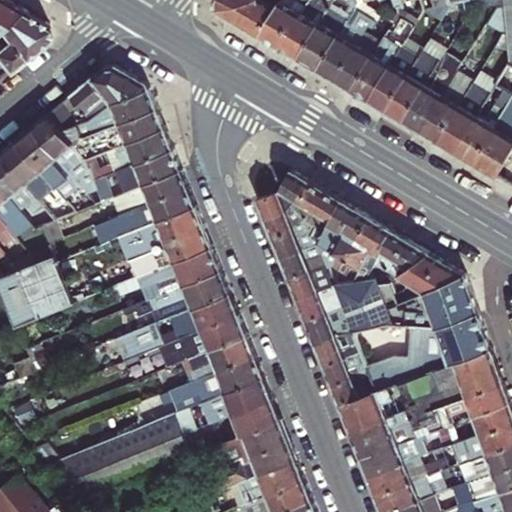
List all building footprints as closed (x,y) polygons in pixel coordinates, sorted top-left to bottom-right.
[(0,0),(0,24),(22,7),(9,0),(0,0)] [(280,0),(217,0),(216,8),(259,34),(280,0)] [(299,57),(329,8),(330,6),(320,0),(308,0),(301,11),(281,0),(280,0),(259,34),(299,57)] [(300,0),(281,0),(301,11),(308,0),(307,0),(303,0),(303,1),(300,0)] [(334,0),(347,8),(350,4),(342,0),(334,0)] [(506,49),(508,62),(511,65),(511,0),(502,0),(503,7),(504,21),(505,29),(505,34),(506,49)] [(375,13),(358,2),(355,7),(354,8),(377,21),(380,15),(375,13)] [(355,7),(350,4),(347,8),(347,9),(351,13),(354,8),(355,7)] [(22,7),(0,24),(0,59),(4,64),(0,67),(0,72),(2,74),(50,35),(51,35),(49,23),(22,7)] [(339,32),(350,15),(351,13),(347,9),(342,16),(329,8),(299,57),(318,68),(337,35),(339,32)] [(351,13),(350,15),(368,25),(372,28),(377,21),(354,8),(351,13)] [(402,19),(413,25),(417,18),(401,8),(396,15),(402,19)] [(377,21),(389,29),(394,32),(397,26),(380,15),(377,21)] [(391,62),(401,45),(404,41),(413,25),(402,19),(398,25),(401,27),(393,42),(384,37),(374,53),(352,89),(369,99),(391,62)] [(357,43),(339,32),(337,35),(318,68),(335,79),(357,43)] [(369,99),(387,109),(408,72),(418,55),(421,51),(404,41),(401,45),(391,62),(369,99)] [(335,79),(352,89),(374,53),(357,43),(335,79)] [(387,109),(404,119),(425,83),(436,65),(438,61),(421,51),(418,55),(408,72),(387,109)] [(425,83),(404,119),(421,129),(442,93),(453,75),(456,69),(461,61),(444,51),(438,61),(436,65),(425,83)] [(474,161),(511,184),(511,65),(508,62),(494,84),(506,91),(511,94),(508,99),(504,106),(493,122),(496,124),(474,161)] [(92,119),(95,116),(101,112),(113,102),(151,87),(149,82),(118,65),(107,65),(72,95),(92,119)] [(474,80),(456,69),(453,75),(442,93),(421,129),(438,139),(460,103),(470,86),(474,80)] [(455,150),(477,113),(485,100),(487,96),(491,90),(474,80),(470,86),(460,103),(438,139),(455,150)] [(109,127),(158,107),(151,87),(113,102),(101,112),(109,127)] [(485,118),(477,113),(455,150),(474,161),(496,124),(493,122),(504,106),(496,101),(485,118)] [(50,112),(64,129),(79,124),(61,103),(50,112)] [(85,144),(83,138),(82,136),(83,132),(79,124),(64,129),(88,158),(117,146),(166,126),(158,107),(109,127),(95,133),(93,134),(95,140),(85,144)] [(35,125),(60,156),(71,169),(73,167),(76,170),(89,160),(88,158),(64,129),(50,112),(35,125)] [(55,160),(60,156),(35,125),(19,138),(57,185),(58,186),(69,178),(55,160)] [(119,170),(175,148),(166,126),(117,146),(123,162),(117,161),(104,166),(103,168),(94,172),(96,179),(107,174),(119,170)] [(93,134),(83,138),(85,144),(95,140),(93,134)] [(2,152),(27,183),(35,177),(47,192),(57,185),(19,138),(2,152)] [(142,172),(146,183),(183,168),(175,148),(119,170),(123,181),(140,175),(142,172)] [(39,198),(27,183),(2,152),(0,153),(0,182),(22,210),(30,204),(45,223),(56,219),(49,210),(39,198)] [(183,168),(146,183),(128,190),(132,201),(151,193),(154,201),(190,187),(183,168)] [(288,192),(297,197),(309,178),(292,169),(282,188),(288,192)] [(115,195),(107,174),(96,179),(104,200),(115,195)] [(39,198),(47,192),(35,177),(27,183),(39,198)] [(292,202),(304,216),(312,205),(314,207),(326,189),(309,178),(297,197),(292,202)] [(0,182),(0,204),(2,203),(16,220),(24,213),(22,210),(0,182)] [(190,187),(154,201),(65,237),(51,242),(56,254),(58,260),(72,254),(70,248),(158,212),(161,219),(197,204),(190,187)] [(266,216),(285,209),(280,195),(288,192),(282,188),(258,197),(266,216)] [(310,234),(323,231),(341,198),(326,189),(314,207),(322,212),(318,219),(316,223),(310,234)] [(56,219),(58,218),(78,210),(67,197),(49,210),(56,219)] [(318,241),(331,249),(355,206),(341,198),(323,231),(318,241)] [(292,224),(304,216),(292,202),(285,209),(266,216),(274,236),(293,228),(292,224)] [(2,203),(0,204),(0,214),(9,225),(16,220),(2,203)] [(197,204),(161,219),(122,234),(131,257),(161,245),(166,235),(173,252),(135,268),(138,275),(213,245),(197,204)] [(347,257),(371,216),(355,206),(331,249),(337,252),(347,257)] [(0,232),(0,233),(9,225),(0,214),(0,232)] [(371,249),(379,253),(393,229),(371,216),(347,257),(348,258),(352,260),(350,265),(358,270),(371,249)] [(310,220),(306,217),(304,222),(306,223),(310,225),(313,221),(310,220)] [(65,237),(58,218),(56,219),(45,223),(44,224),(51,242),(65,237)] [(297,238),(293,228),(274,236),(282,256),(318,242),(318,241),(323,231),(310,234),(297,238)] [(399,272),(432,252),(393,229),(379,253),(374,262),(396,274),(399,272)] [(305,258),(322,251),(318,242),(282,256),(290,275),(309,268),(305,258)] [(162,292),(223,268),(213,245),(138,275),(112,285),(117,296),(142,286),(143,288),(158,282),(162,292)] [(337,252),(333,259),(344,265),(345,263),(348,258),(347,257),(337,252)] [(399,272),(412,281),(449,262),(432,252),(399,272)] [(74,300),(58,260),(56,254),(38,261),(18,269),(0,275),(0,280),(17,323),(74,300)] [(449,262),(412,281),(425,288),(466,272),(449,262)] [(167,305),(172,317),(232,293),(223,268),(162,292),(151,297),(156,310),(167,305)] [(290,275),(298,297),(334,282),(330,272),(313,279),(309,268),(290,275)] [(390,313),(376,277),(365,278),(352,279),(334,282),(343,304),(354,330),(362,350),(366,361),(369,369),(378,390),(399,382),(453,362),(440,325),(480,311),(467,274),(466,272),(425,288),(430,300),(390,313)] [(334,282),(298,297),(307,319),(327,311),(322,301),(332,297),(336,307),(343,304),(334,282)] [(232,293),(172,317),(145,328),(153,349),(181,337),(241,313),(232,293)] [(336,307),(327,311),(307,319),(316,341),(336,333),(354,330),(343,304),(336,307)] [(440,325),(453,362),(493,347),(480,311),(440,325)] [(249,333),(241,313),(181,337),(185,349),(208,340),(212,348),(249,333)] [(257,354),(249,333),(212,348),(188,357),(193,369),(216,361),(220,369),(257,354)] [(346,344),(341,346),(336,333),(316,341),(325,364),(345,357),(343,352),(348,350),(346,344)] [(188,357),(212,348),(208,340),(185,349),(188,357)] [(468,397),(506,383),(493,347),(453,362),(399,382),(401,388),(409,409),(416,430),(433,423),(436,430),(443,427),(435,409),(448,404),(468,397)] [(224,382),(228,391),(266,375),(257,354),(220,369),(197,378),(171,389),(176,400),(202,391),(224,382)] [(345,357),(325,364),(334,384),(353,376),(352,376),(349,368),(345,357)] [(216,361),(193,369),(197,378),(220,369),(216,361)] [(366,361),(349,368),(352,376),(369,369),(366,361)] [(266,375),(228,391),(225,392),(228,400),(205,411),(202,402),(176,412),(184,432),(210,422),(208,417),(214,415),(216,420),(234,412),(274,396),(266,375)] [(360,396),(353,376),(334,384),(341,403),(360,396)] [(224,382),(202,391),(206,400),(225,392),(228,391),(224,382)] [(392,391),(401,388),(399,382),(378,390),(360,396),(341,403),(353,433),(389,420),(388,417),(382,401),(394,397),(392,391)] [(511,400),(506,383),(468,397),(475,416),(511,401),(511,400)] [(234,412),(243,434),(282,417),(274,396),(234,412)] [(478,426),(481,434),(511,422),(511,401),(475,416),(460,421),(453,423),(456,430),(468,426),(469,429),(478,426)] [(443,427),(447,426),(453,423),(460,421),(458,415),(452,417),(448,404),(435,409),(443,427)] [(353,433),(363,457),(409,440),(418,437),(416,430),(409,409),(388,417),(389,420),(353,433)] [(50,464),(79,500),(193,454),(184,432),(176,412),(50,464)] [(237,483),(298,458),(282,417),(243,434),(222,442),(229,461),(187,479),(199,511),(215,511),(209,494),(237,483)] [(481,434),(488,453),(511,444),(511,422),(481,434)] [(447,426),(449,432),(456,430),(453,423),(447,426)] [(409,440),(363,457),(370,474),(407,461),(403,451),(412,448),(409,440)] [(494,472),(511,465),(511,444),(488,453),(494,472)] [(370,474),(377,493),(427,475),(449,467),(460,462),(454,446),(434,453),(437,461),(425,465),(421,456),(407,461),(370,474)] [(306,478),(298,458),(237,483),(246,502),(306,478)] [(460,462),(449,467),(456,486),(461,484),(467,481),(461,463),(460,462)] [(511,465),(494,472),(500,491),(511,486),(511,465)] [(0,487),(0,511),(50,511),(18,472),(0,487)] [(377,493),(384,511),(387,511),(422,499),(434,494),(427,475),(377,493)] [(257,505),(259,511),(276,511),(314,497),(306,478),(246,502),(242,504),(245,510),(253,507),(257,505)] [(511,486),(500,491),(507,510),(511,508),(511,486)] [(478,492),(480,499),(487,496),(485,490),(478,492)] [(474,500),(474,501),(480,499),(478,492),(472,495),(474,500)] [(480,499),(474,501),(476,507),(489,502),(487,496),(480,499)] [(319,511),(314,497),(276,511),(319,511)] [(387,511),(426,511),(422,499),(387,511)] [(474,500),(465,503),(468,511),(478,511),(476,507),(474,501),(474,500)]
